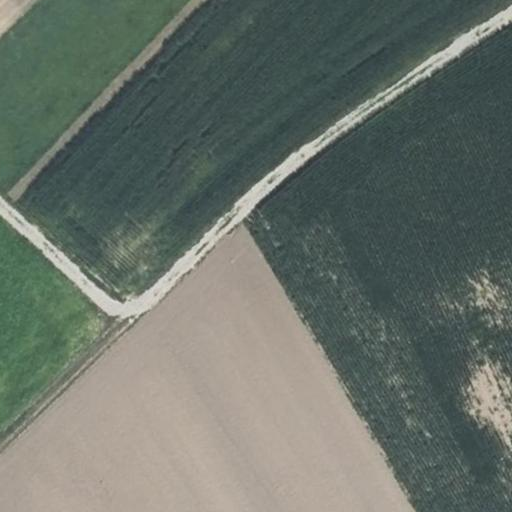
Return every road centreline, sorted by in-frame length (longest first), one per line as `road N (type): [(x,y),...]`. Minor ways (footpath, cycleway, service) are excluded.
road 1 (track): [(511,9),(306,135),(0,430)]
road 2 (track): [(0,210),(120,314)]
